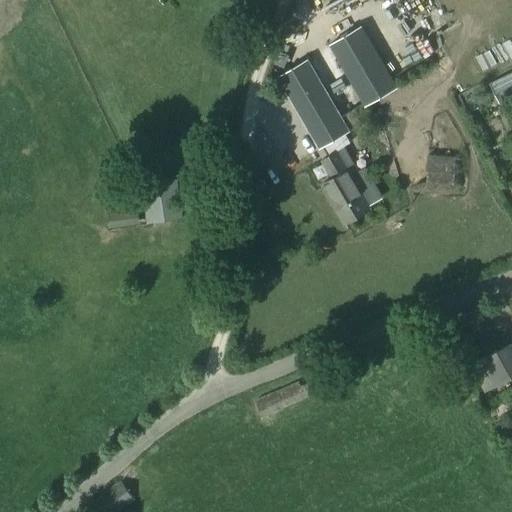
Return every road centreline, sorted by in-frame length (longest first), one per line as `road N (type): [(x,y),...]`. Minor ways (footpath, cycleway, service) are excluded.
road 1 (unclassified): [(67,511),(194,402),(511,277)]
road 2 (track): [(194,402),(233,305),(252,90),(283,0)]
